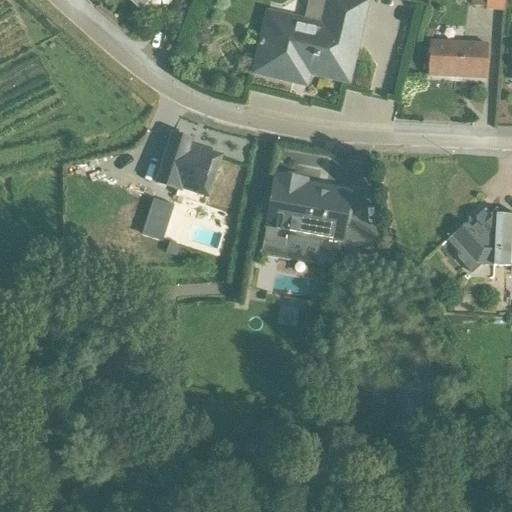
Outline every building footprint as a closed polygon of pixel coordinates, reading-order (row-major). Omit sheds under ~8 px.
[(123,0),(140,14),(152,0),(154,0),(159,3),(162,0),(123,0)] [(248,77),(248,78),(306,91),(309,80),(349,89),(369,1),(363,0),(306,0),(302,20),(264,11),(248,77)] [(470,0),(470,7),(485,9),(484,12),(503,13),(503,0),(470,0)] [(206,32),(200,29),(194,33),(192,38),(195,44),(201,46),(206,44),(209,37),(206,32)] [(486,46),(428,43),(427,80),(485,82),(486,46)] [(187,150),(189,142),(171,137),(155,187),(176,194),(175,198),(203,206),(219,158),(199,152),(198,154),(187,150)] [(322,254),(334,255),(339,252),(340,245),(342,245),(344,229),(349,226),(351,213),(348,208),(351,192),(308,184),(308,181),(272,175),(262,231),(264,232),(262,243),(286,247),(285,254),(316,260),(317,260),(319,250),(322,254)] [(456,260),(471,275),(479,268),(511,269),(511,251),(511,217),(500,216),(495,211),(488,216),(483,211),(474,220),(466,219),(466,228),(463,228),(446,242),(456,254),(456,260)]
